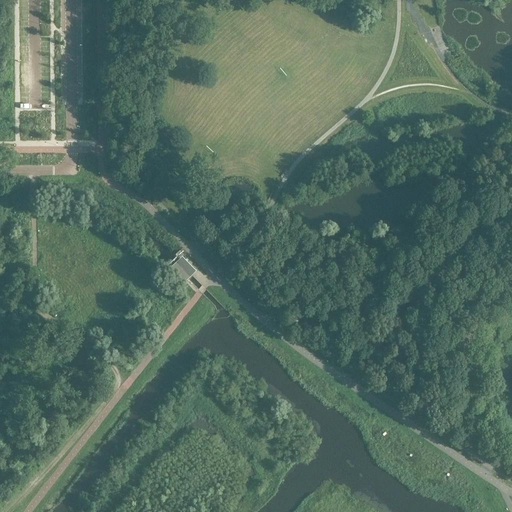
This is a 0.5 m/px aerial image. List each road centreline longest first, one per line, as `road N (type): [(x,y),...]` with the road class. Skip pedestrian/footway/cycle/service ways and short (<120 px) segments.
road 1 (unclassified): [(0,170),(72,170),(70,0)]
road 2 (track): [(117,384),(3,511)]
